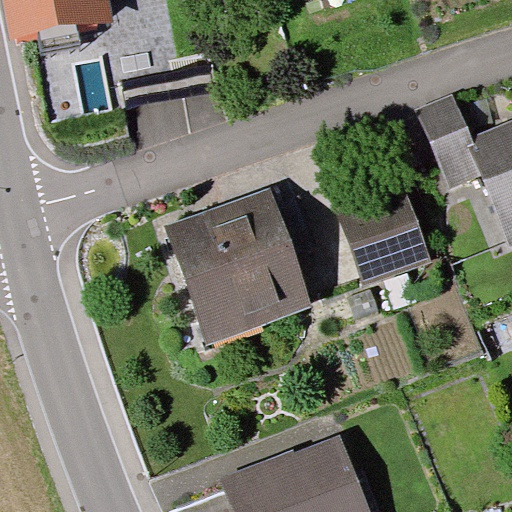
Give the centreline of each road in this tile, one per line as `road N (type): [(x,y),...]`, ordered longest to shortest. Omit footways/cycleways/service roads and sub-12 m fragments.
road 1 (residential): [(24,238),(511,59)]
road 2 (tertiary): [(123,511),(24,238)]
road 3 (tertiary): [(24,238),(0,102)]
